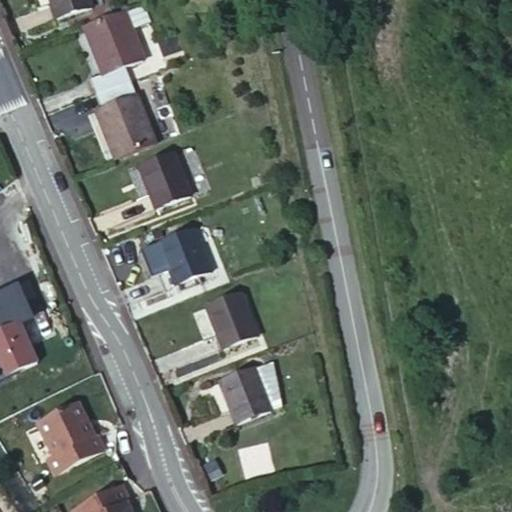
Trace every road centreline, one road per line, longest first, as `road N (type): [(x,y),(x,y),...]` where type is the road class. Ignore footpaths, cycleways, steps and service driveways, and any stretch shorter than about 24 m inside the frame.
road 1 (tertiary): [(367,511),(376,448),(291,0)]
road 2 (tertiary): [(1,87),(89,296),(119,340),(186,511)]
